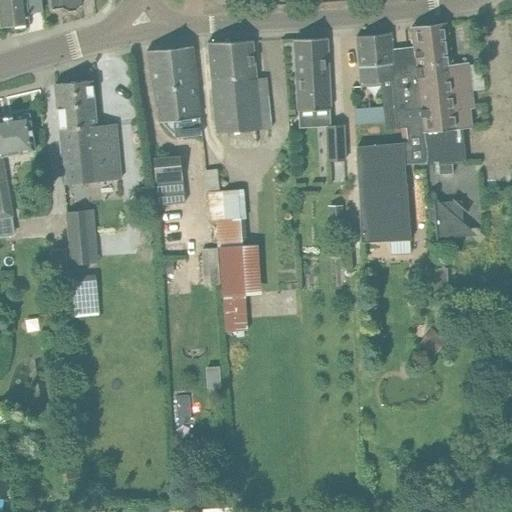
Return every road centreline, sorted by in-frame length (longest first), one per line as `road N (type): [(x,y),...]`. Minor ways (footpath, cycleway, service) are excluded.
road 1 (tertiary): [(195,24),(468,0)]
road 2 (tertiary): [(0,67),(142,19)]
